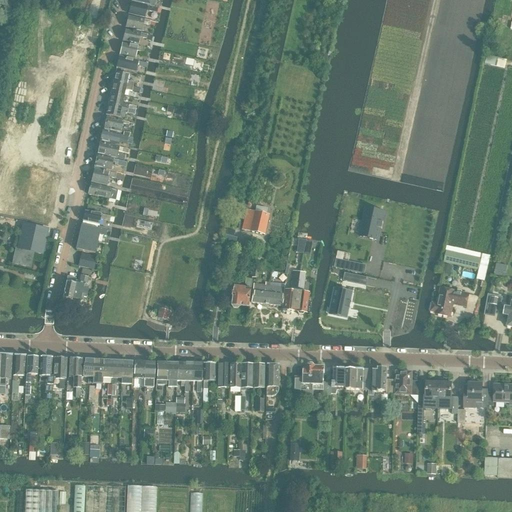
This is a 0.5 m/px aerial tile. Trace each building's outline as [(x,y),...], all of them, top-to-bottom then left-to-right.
[(130,3),(128,14),(144,18),(146,11),(160,14),(161,10),(130,3)] [(127,17),(125,28),(141,31),(143,25),(148,26),(154,27),(155,23),(149,22),(127,17)] [(125,30),(122,42),(138,45),(139,39),(150,41),(151,41),(152,37),(125,30)] [(121,44),(119,55),(135,59),(136,52),(147,54),(150,54),(150,50),(121,44)] [(116,68),(135,73),(136,66),(144,68),(145,63),(119,58),(117,66),(116,68)] [(115,73),(113,83),(133,87),(134,83),(127,82),(128,76),(115,73)] [(113,83),(111,93),(123,96),(125,90),(132,92),(133,87),(113,83)] [(110,95),(108,106),(134,112),(135,107),(122,104),(123,98),(123,96),(111,93),(110,95)] [(108,106),(106,116),(109,116),(124,120),(125,114),(133,115),(134,112),(108,106)] [(105,120),(103,127),(104,127),(104,130),(120,133),(122,125),(128,126),(128,123),(108,119),(106,118),(106,119),(106,121),(105,120)] [(100,141),(117,145),(118,142),(126,144),(127,137),(122,136),(119,135),(103,132),(102,132),(100,139),(100,141)] [(22,153),(19,167),(43,172),(45,164),(55,167),(56,167),(60,149),(59,149),(59,150),(33,144),(33,143),(30,154),(22,153)] [(97,154),(116,158),(117,152),(118,148),(99,143),(98,152),(97,154)] [(94,167),(94,168),(110,171),(112,162),(114,163),(114,165),(122,167),(124,162),(117,161),(97,156),(95,165),(94,167)] [(93,173),(91,183),(106,186),(108,177),(114,179),(115,175),(94,170),(93,171),(93,173)] [(20,185),(18,194),(28,196),(27,202),(33,204),(30,215),(41,217),(43,211),(45,211),(47,200),(44,199),(42,199),(43,196),(44,196),(47,185),(25,180),(24,186),(20,185)] [(90,185),(88,195),(113,201),(116,201),(116,200),(118,192),(116,191),(90,185)] [(366,209),(360,237),(378,241),(384,213),(366,209)] [(269,216),(262,214),(246,210),(242,230),(264,235),(269,216)] [(83,221),(82,222),(98,225),(99,220),(109,222),(113,223),(114,218),(86,212),(85,212),(83,218),(83,221)] [(15,249),(12,264),(30,268),(34,253),(42,254),(48,229),(22,223),(17,249),(15,249)] [(80,232),(79,238),(97,242),(99,234),(105,236),(106,229),(98,227),(98,230),(81,226),(81,227),(82,227),(81,231),(80,232)] [(227,229),(224,241),(234,243),(235,237),(232,236),(234,230),(227,229)] [(76,250),(94,254),(97,242),(79,238),(77,245),(76,250)] [(446,251),(443,263),(479,271),(481,259),(464,255),(446,251)] [(94,270),(96,257),(81,254),(78,267),(94,270)] [(336,260),(335,268),(358,273),(360,265),(336,260)] [(286,290),(283,310),(285,313),(289,313),(292,311),(294,312),(299,272),(293,272),(291,289),(292,289),(292,291),(286,290)] [(299,272),(294,312),(296,312),(298,315),(302,315),(304,313),(305,313),(307,293),(301,292),(301,290),(303,288),(305,273),(299,272)] [(345,273),(343,281),(355,284),(357,276),(345,273)] [(61,298),(61,299),(62,299),(63,302),(67,303),(68,302),(70,301),(79,303),(81,301),(82,302),(82,300),(83,297),(86,298),(86,297),(87,291),(88,291),(88,290),(85,289),(87,277),(81,276),(79,282),(75,281),(75,279),(67,276),(65,282),(65,283),(65,284),(63,291),(63,292),(62,298),(61,298)] [(240,306),(248,307),(251,280),(245,279),(244,284),(246,285),(246,288),(233,287),(232,293),(231,297),(232,297),(231,305),(233,308),(237,309),(239,306),(240,306)] [(251,302),(266,304),(268,286),(254,284),(251,302)] [(268,286),(266,304),(281,306),(283,288),(276,287),(268,286)] [(431,302),(429,312),(431,312),(436,313),(436,314),(450,317),(453,304),(467,307),(469,295),(455,292),(455,291),(441,288),(438,304),(433,303),(431,302)] [(335,289),(330,315),(347,318),(349,308),(350,308),(349,308),(350,302),(351,303),(351,302),(350,302),(352,293),(335,289)] [(499,308),(501,297),(489,295),(485,315),(494,317),(496,307),(499,308)] [(159,313),(158,313),(159,314),(158,318),(166,320),(166,318),(169,319),(170,312),(160,309),(159,313)] [(1,355),(0,372),(0,394),(5,395),(5,380),(11,380),(12,356),(1,355)] [(14,356),(12,381),(12,384),(12,394),(18,394),(18,384),(17,384),(17,381),(18,381),(18,376),(24,377),(25,357),(14,356)] [(27,357),(25,396),(24,402),(28,403),(29,396),(30,384),(32,384),(33,375),(37,376),(37,357),(27,357)] [(47,377),(46,385),(45,385),(45,394),(46,394),(46,401),(52,401),(53,379),(53,376),(51,376),(51,358),(40,357),(39,376),(47,377)] [(53,376),(53,379),(59,379),(59,389),(64,389),(65,380),(66,359),(54,358),(53,376)] [(73,388),(76,388),(75,398),(79,398),(80,388),(82,359),(69,359),(68,377),(73,377),(73,388)] [(87,384),(92,384),(93,360),(83,360),(82,377),(88,378),(87,384)] [(93,360),(92,384),(97,384),(101,385),(102,378),(103,361),(93,360)] [(103,361),(102,378),(112,379),(113,361),(103,361)] [(113,361),(112,379),(112,385),(111,396),(115,396),(115,385),(116,385),(116,384),(121,384),(122,361),(113,361)] [(122,361),(121,384),(131,384),(132,362),(122,361)] [(140,386),(143,386),(144,362),(134,362),(133,379),(141,379),(140,386)] [(143,386),(143,388),(153,388),(154,380),(155,363),(144,362),(143,386)] [(156,363),(156,381),(156,385),(166,385),(166,381),(167,363),(156,363)] [(167,363),(166,381),(168,381),(168,387),(176,387),(176,381),(177,363),(169,363),(167,363)] [(177,363),(176,381),(181,382),(181,387),(184,387),(184,393),(185,364),(177,363)] [(313,395),(313,385),(324,386),(323,396),(331,396),(331,394),(332,384),(324,383),(324,367),(315,366),(313,364),(309,363),(307,366),(307,370),(304,370),(304,378),(295,377),(295,391),(301,391),(300,395),(313,395)] [(185,364),(184,393),(188,393),(188,386),(188,382),(192,382),(193,364),(185,364)] [(193,364),(192,382),(197,382),(197,388),(197,393),(201,393),(201,388),(202,364),(193,364)] [(203,364),(203,390),(202,402),(207,402),(207,382),(215,382),(215,364),(203,364)] [(217,388),(229,388),(230,364),(218,364),(217,388)] [(230,364),(229,388),(241,388),(241,365),(230,364)] [(241,365),(241,388),(252,389),(253,365),(241,365)] [(253,365),(252,389),(264,389),(264,365),(253,365)] [(266,365),(266,397),(272,397),(274,396),(276,395),(278,392),(278,390),(278,388),(278,365),(266,365)] [(346,389),(346,390),(368,391),(368,396),(371,396),(371,385),(371,371),(361,371),(361,370),(356,370),(354,368),(349,368),(347,369),(346,389)] [(332,383),(332,384),(331,394),(336,395),(338,388),(346,389),(347,369),(347,370),(335,370),(335,369),(334,369),(334,380),(332,383)] [(373,385),(371,385),(371,396),(374,396),(375,393),(379,393),(379,392),(387,392),(387,394),(394,394),(395,381),(387,381),(387,369),(378,369),(378,371),(373,371),(373,385)] [(396,394),(411,395),(411,382),(412,382),(412,373),(410,373),(409,371),(404,371),(403,372),(397,372),(396,382),(396,394)] [(418,417),(418,425),(423,425),(424,413),(424,409),(438,410),(439,383),(434,383),(434,381),(429,381),(429,383),(427,383),(426,398),(424,398),(424,396),(419,396),(418,404),(418,413),(418,417)] [(439,383),(438,410),(452,410),(453,399),(451,399),(451,384),(449,383),(449,382),(444,381),(444,383),(439,383)] [(411,382),(411,395),(419,395),(419,382),(412,382),(411,382)] [(487,405),(488,392),(488,390),(482,390),(482,384),(469,384),(469,391),(465,391),(464,408),(475,408),(475,403),(482,403),(487,403),(487,405)] [(488,392),(487,405),(493,406),(493,402),(510,403),(509,405),(511,405),(511,386),(494,385),(494,392),(488,392)] [(255,399),(254,413),(263,413),(263,399),(255,399)] [(176,404),(165,404),(165,414),(176,414),(176,404)] [(176,413),(184,413),(184,404),(176,404),(176,413)] [(0,426),(0,439),(9,440),(9,427),(0,426)] [(202,445),(211,445),(211,437),(202,437),(202,445)] [(290,444),(289,461),(298,462),(299,444),(290,444)] [(334,452),(334,463),(343,463),(343,453),(334,452)] [(367,470),(367,456),(357,456),(357,470),(367,470)] [(511,459),(498,459),(498,476),(497,478),(511,478),(511,459)] [(74,486),(72,511),(83,511),(85,487),(74,486)] [(26,490),(25,511),(56,511),(57,491),(26,490)]
